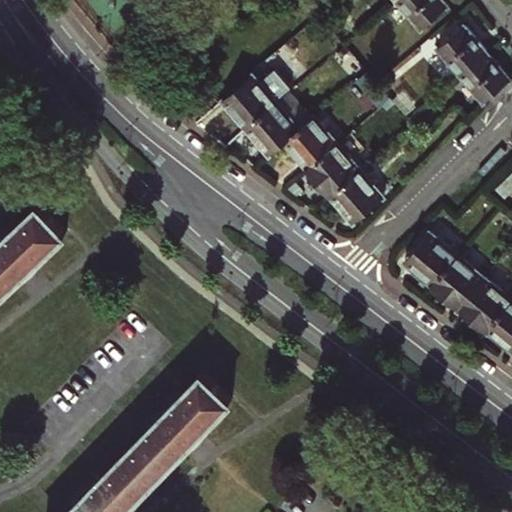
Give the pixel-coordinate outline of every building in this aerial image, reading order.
[(397,0),(420,27),(447,4),(442,0),(397,0)] [(459,73),(486,49),(463,23),(436,46),(459,73)] [(428,36),(420,27),(412,33),(420,42),(428,36)] [(482,99),(509,76),(486,49),(459,73),(482,99)] [(389,96),(384,89),(376,80),(366,69),(355,79),(378,105),(389,96)] [(246,126),(276,100),(291,88),(276,70),(261,83),(252,72),(222,98),(246,126)] [(384,89),(394,81),(386,71),(376,80),(384,89)] [(284,139),(298,127),(277,102),(276,100),(246,126),(268,152),(284,139)] [(306,166),(337,140),(314,114),(309,118),(298,127),(284,139),(306,166)] [(329,192),(359,167),(337,140),(306,166),(329,192)] [(353,219),(382,193),(359,167),(329,192),(353,219)] [(511,173),(496,188),(504,195),(511,188),(511,173)] [(67,232),(41,204),(0,241),(0,294),(18,278),(34,263),(67,232)] [(403,260),(431,284),(457,253),(429,229),(403,260)] [(431,284),(459,306),(484,275),(457,253),(431,284)] [(485,328),(511,297),(484,275),(459,306),(485,328)] [(485,328),(511,350),(511,298),(511,297),(485,328)] [(233,398),(205,370),(66,511),(121,511),(122,511),(184,448),(201,431),(233,398)]
